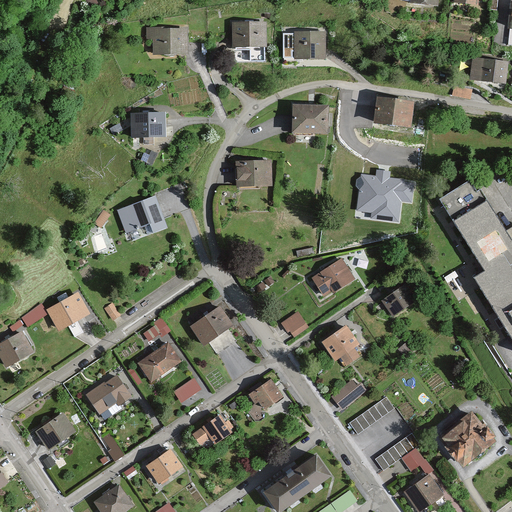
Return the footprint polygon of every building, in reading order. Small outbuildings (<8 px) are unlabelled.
[(267,25),(233,24),(232,50),(267,51),(267,25)] [(187,57),(187,30),(147,30),(147,41),(155,41),(155,57),(187,57)] [(328,33),(287,32),(287,43),(295,43),(295,62),(327,62),(328,33)] [(511,64),(473,61),(471,83),(509,86),(511,64)] [(415,104),(376,101),(374,129),(412,132),(415,104)] [(328,109),(292,108),(292,137),(327,138),(328,109)] [(165,116),(131,116),(131,140),(165,140),(165,116)] [(273,164),(236,164),(236,190),(273,190),(273,164)] [(377,177),(360,175),(360,177),(357,179),(356,185),(359,191),(356,211),(371,213),(370,219),(399,222),(402,202),(413,204),(415,182),(389,178),(389,173),(377,171),(377,177)] [(474,180),(440,200),(484,273),(473,279),(511,342),(511,217),(501,224),(474,180)] [(156,199),(117,213),(126,236),(150,227),(152,234),(167,229),(156,199)] [(342,261),(310,281),(324,302),(356,282),(342,261)] [(447,274),(454,293),(466,288),(459,269),(447,274)] [(410,285),(382,303),(393,320),(421,302),(410,285)] [(80,293),(49,310),(60,331),(92,314),(80,293)] [(49,311),(42,302),(23,316),(30,326),(49,311)] [(234,325),(220,307),(191,328),(205,346),(234,325)] [(301,309),(283,320),(293,337),(311,326),(301,309)] [(152,341),(172,327),(164,316),(144,331),(152,341)] [(346,327),(322,344),(336,363),(340,360),(345,368),(359,358),(354,351),(360,347),(346,327)] [(24,332),(0,345),(0,355),(7,368),(35,352),(24,332)] [(169,343),(140,365),(155,385),(184,362),(169,343)] [(131,393),(117,374),(89,396),(103,415),(131,393)] [(183,401),(203,387),(195,376),(175,390),(183,401)] [(272,380),(251,396),(264,414),(286,398),(272,380)] [(352,380),(331,397),(342,410),(367,390),(361,383),(357,386),(352,380)] [(395,410),(386,398),(350,424),(359,436),(395,410)] [(474,409),(438,435),(461,466),(496,440),(474,409)] [(62,414),(38,433),(52,451),(76,433),(62,414)] [(222,415),(194,435),(202,446),(212,438),(218,446),(236,434),(222,415)] [(413,434),(376,461),(385,472),(421,446),(413,434)] [(172,450),(147,467),(160,486),(185,470),(172,450)] [(319,454),(267,493),(281,511),(284,511),(334,474),(319,454)] [(413,469),(421,478),(427,472),(419,464),(413,469)] [(0,490),(11,482),(0,469),(0,490)] [(424,511),(445,497),(430,476),(404,494),(417,511),(424,511)] [(119,486),(95,503),(101,511),(130,511),(135,508),(119,486)] [(354,490),(315,511),(341,511),(360,501),(354,490)] [(154,510),(155,511),(177,511),(172,501),(154,510)]
